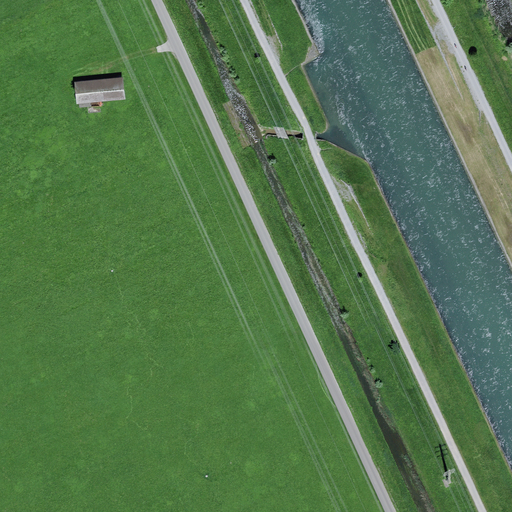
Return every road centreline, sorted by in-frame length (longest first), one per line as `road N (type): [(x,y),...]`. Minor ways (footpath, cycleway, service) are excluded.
road 1 (track): [(252,0),(487,511)]
road 2 (unclassified): [(395,511),(161,0)]
road 3 (track): [(430,0),(511,176)]
